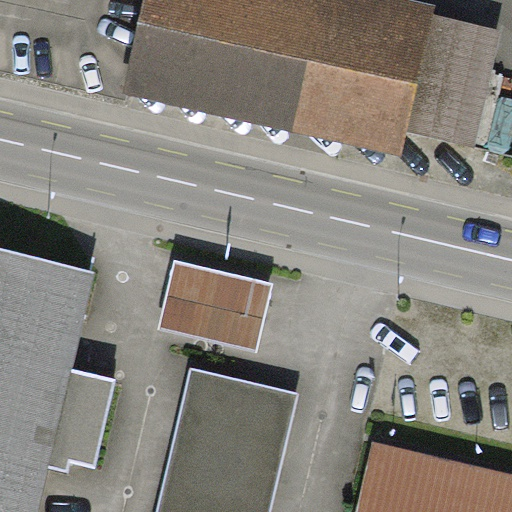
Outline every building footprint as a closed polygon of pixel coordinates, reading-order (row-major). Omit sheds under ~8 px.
[(444,25),(331,0),(149,0),(133,75),(419,138),(422,122),(484,136),(503,51),(441,37),(444,25)] [(47,511),(102,281),(0,257),(0,511),(47,511)] [(284,291),(189,269),(173,338),(267,360),(284,291)] [(275,511),(303,397),(199,373),(166,511),(275,511)] [(511,511),(511,477),(386,448),(370,511),(511,511)]
